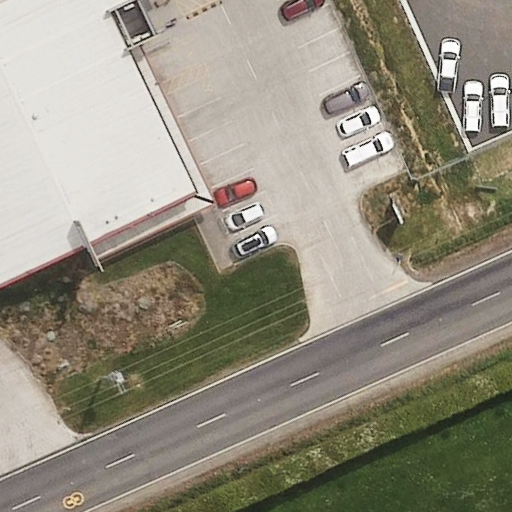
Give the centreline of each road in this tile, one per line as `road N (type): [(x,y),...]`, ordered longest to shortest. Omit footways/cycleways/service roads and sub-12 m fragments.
road 1 (secondary): [(12,511),(511,288)]
road 2 (unknown): [(203,0),(384,345)]
